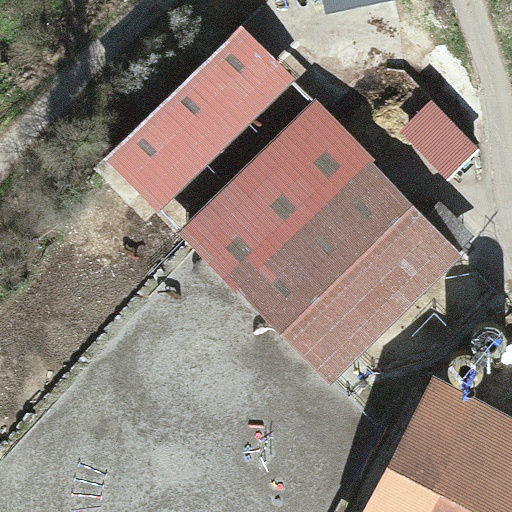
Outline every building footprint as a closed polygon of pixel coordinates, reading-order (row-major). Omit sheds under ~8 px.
[(153,206),(286,73),(230,17),(98,150),(153,206)] [(324,374),(454,252),(310,98),(180,220),(324,374)] [(447,172),(472,146),(427,102),(402,128),(447,172)] [(413,511),(465,411),(413,385),(349,511),(413,511)] [(511,511),(511,421),(470,400),(465,411),(413,511),(511,511)]
